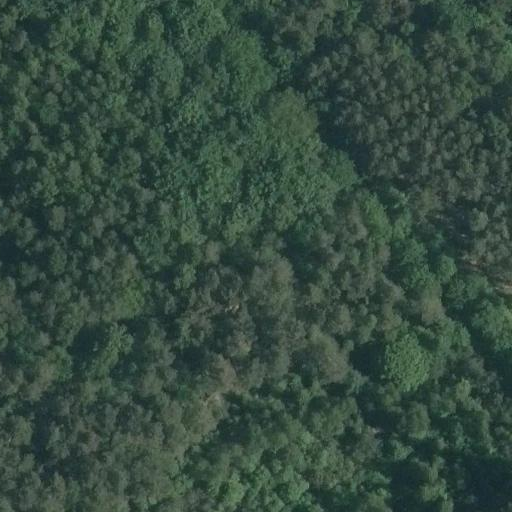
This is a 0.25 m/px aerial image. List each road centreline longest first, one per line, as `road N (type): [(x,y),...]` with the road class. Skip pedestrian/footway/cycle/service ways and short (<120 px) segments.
road 1 (track): [(511,390),(360,185)]
road 2 (track): [(360,185),(222,0)]
